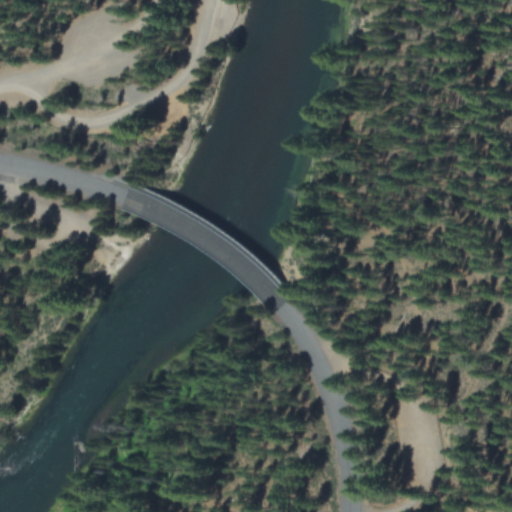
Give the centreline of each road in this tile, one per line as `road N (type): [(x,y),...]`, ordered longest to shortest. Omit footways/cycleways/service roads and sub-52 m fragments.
road 1 (track): [(0,162),(118,123),(200,42),(200,0)]
road 2 (tertiary): [(285,305),(332,377),(348,511)]
road 3 (tertiary): [(123,198),(207,240),(285,305)]
road 4 (tertiary): [(0,170),(123,198)]
